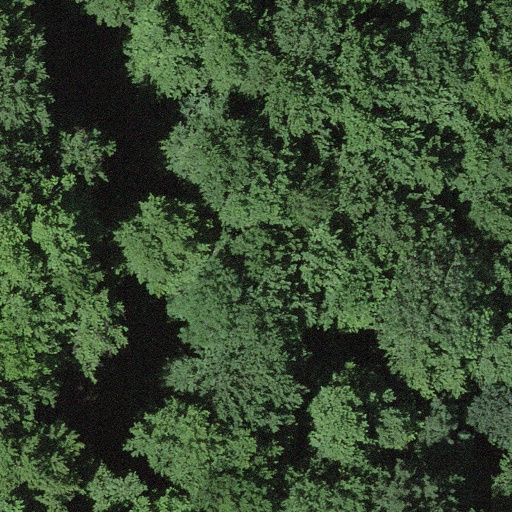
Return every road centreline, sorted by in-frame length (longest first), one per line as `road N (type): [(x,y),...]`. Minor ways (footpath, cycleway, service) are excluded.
road 1 (track): [(104,0),(79,100),(82,374)]
road 2 (track): [(82,374),(107,511)]
